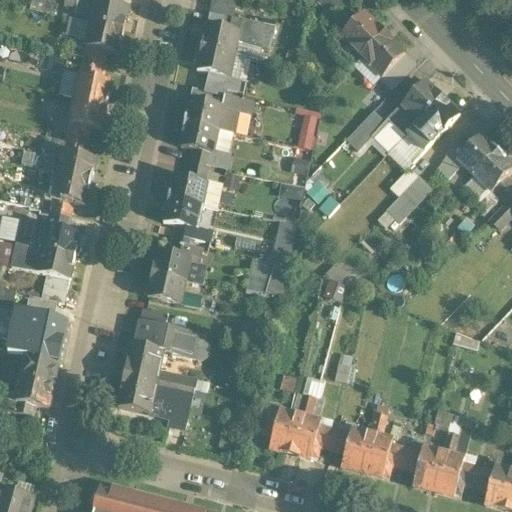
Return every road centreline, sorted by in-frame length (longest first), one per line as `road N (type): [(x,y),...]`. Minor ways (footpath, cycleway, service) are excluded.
road 1 (residential): [(154,0),(146,39),(157,90),(151,125),(124,241),(101,254),(65,425)]
road 2 (residential): [(87,443),(248,484),(291,511)]
